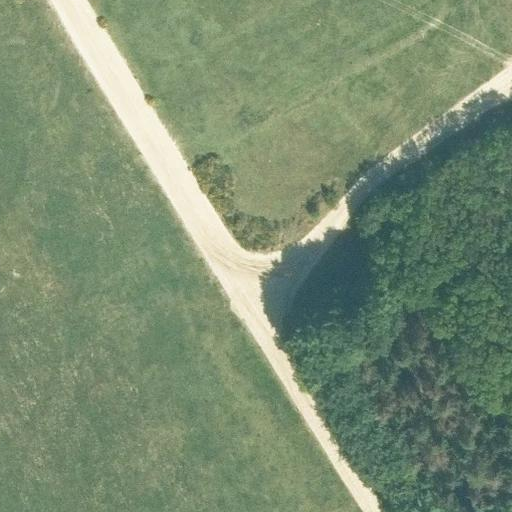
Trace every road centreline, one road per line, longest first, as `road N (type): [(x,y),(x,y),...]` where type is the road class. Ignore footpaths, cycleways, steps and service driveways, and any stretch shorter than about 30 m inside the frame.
road 1 (track): [(382,511),(68,0)]
road 2 (track): [(246,292),(312,247),(379,172),(511,79)]
road 3 (track): [(511,60),(386,0)]
